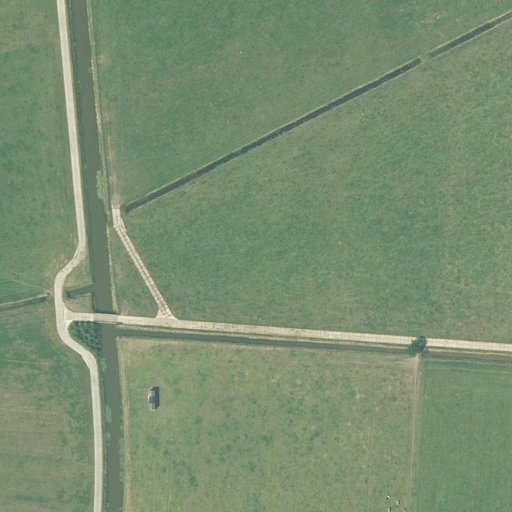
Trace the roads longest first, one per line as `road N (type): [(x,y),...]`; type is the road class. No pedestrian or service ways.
road 1 (track): [(60,0),(81,237),(80,252),(56,284),(58,316),(94,367),(96,511)]
road 2 (track): [(511,347),(58,316)]
road 3 (track): [(170,322),(123,237),(114,204)]
